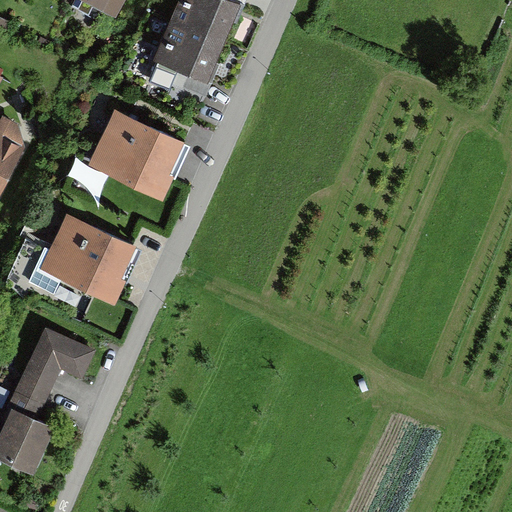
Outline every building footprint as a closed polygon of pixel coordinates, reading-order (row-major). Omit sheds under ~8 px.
[(129,0),(52,0),(118,27),(129,0)] [(177,0),(171,17),(225,39),(241,0),(177,0)] [(209,79),(225,39),(171,17),(155,56),(209,79)] [(0,80),(1,79),(0,78),(0,213),(2,214),(33,146),(0,131),(0,80)] [(193,144),(113,110),(87,169),(167,204),(193,144)] [(144,249),(61,212),(33,274),(116,311),(144,249)] [(44,330),(0,423),(0,457),(28,471),(50,426),(35,419),(59,368),(81,378),(93,353),(44,330)]
